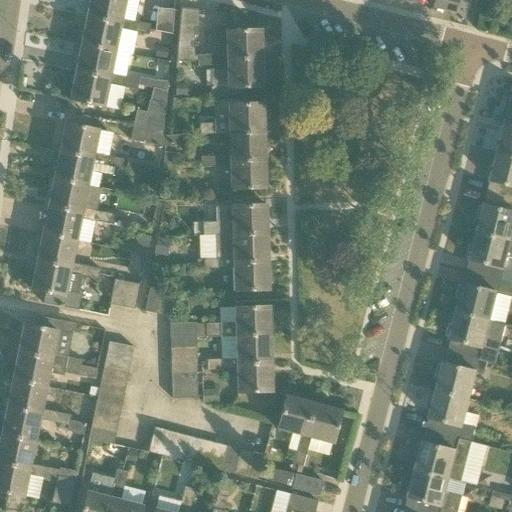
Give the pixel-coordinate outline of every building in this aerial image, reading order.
[(138,0),(89,0),(86,17),(121,24),(122,19),(123,11),(135,13),(138,0)] [(158,7),(157,30),(173,31),(174,8),(158,7)] [(199,28),(199,11),(181,9),(178,39),(176,61),(197,61),(198,56),(194,56),(193,28),(199,28)] [(137,22),(122,19),(121,24),(86,17),(81,44),(115,51),(119,29),(135,32),(137,22)] [(137,22),(135,32),(148,35),(150,25),(137,22)] [(228,60),(262,59),(261,31),(230,31),(230,28),(230,26),(214,27),(214,48),(226,48),(226,55),(214,55),(214,66),(227,66),(228,60)] [(110,74),(115,51),(81,44),(75,72),(109,79),(110,74)] [(165,59),(167,49),(156,47),(155,57),(165,59)] [(197,67),(214,66),(214,55),(198,56),(197,61),(197,67)] [(209,89),(228,88),(228,89),(263,88),(262,59),(228,60),(227,66),(227,70),(209,70),(209,89)] [(126,77),(110,74),(109,79),(75,72),(69,100),(103,107),(106,93),(120,95),(122,87),(124,87),(126,77)] [(126,77),(124,87),(137,90),(139,80),(126,77)] [(175,97),(186,96),(186,84),(175,85),(175,97)] [(136,111),(133,126),(162,132),(165,106),(149,102),(146,114),(136,111)] [(215,124),(215,134),(229,133),(264,132),(263,104),(228,105),(229,120),(214,121),(215,124)] [(94,154),(96,147),(99,131),(65,124),(59,152),(93,159),(94,154)] [(215,134),(215,124),(200,124),(200,134),(215,134)] [(162,136),(162,132),(133,126),(130,141),(160,148),(162,136)] [(511,157),(511,128),(505,127),(498,154),(511,157)] [(231,162),(265,161),(264,132),(229,133),(230,156),(217,157),(218,167),(230,167),(231,162)] [(163,135),(163,144),(187,143),(187,133),(163,135)] [(110,157),(94,154),(93,159),(59,152),(53,179),(88,186),(92,164),(107,167),(110,157)] [(511,157),(498,154),(491,181),(500,184),(497,196),(511,199),(511,157)] [(108,167),(114,169),(121,170),(123,160),(110,157),(108,167)] [(201,168),(218,167),(217,157),(201,157),(201,168)] [(231,162),(230,167),(231,190),(266,189),(265,161),(231,162)] [(88,186),(53,179),(48,207),(82,214),(83,209),(88,186)] [(511,242),(511,240),(511,199),(497,196),(494,207),(485,205),(478,233),(511,242)] [(215,236),(267,234),(266,206),(215,207),(216,223),(202,224),(203,235),(203,236),(215,236)] [(98,212),(83,209),(82,214),(48,207),(42,234),(77,241),(81,219),(96,222),(98,212)] [(98,212),(96,222),(109,225),(111,214),(98,212)] [(511,241),(511,242),(478,233),(470,261),(479,263),(476,275),(511,284),(511,241)] [(71,269),(72,264),(77,241),(42,234),(36,262),(71,269)] [(234,263),(268,262),(267,234),(215,236),(215,258),(220,258),(221,269),(234,269),(234,263)] [(137,235),(133,253),(147,256),(150,238),(137,235)] [(167,258),(170,240),(157,238),(154,256),(167,258)] [(204,270),(221,269),(220,258),(215,258),(204,259),(204,270)] [(87,267),(72,264),(71,269),(36,262),(31,290),(47,293),(45,303),(43,303),(43,304),(78,311),(82,295),(66,292),(70,274),(85,277),(87,267)] [(234,263),(234,269),(235,292),(269,291),(268,262),(234,263)] [(87,267),(85,277),(98,280),(100,270),(87,267)] [(511,284),(476,275),(473,286),(464,284),(457,312),(491,321),(498,295),(511,298),(511,284)] [(122,308),(128,283),(115,280),(110,305),(122,308)] [(128,283),(122,308),(134,310),(139,285),(128,283)] [(145,312),(159,315),(164,290),(150,287),(145,312)] [(175,292),(164,290),(159,315),(170,317),(175,292)] [(219,326),(195,326),(196,336),(196,338),(235,337),(270,336),(269,308),(234,309),(235,324),(219,324),(219,326)] [(491,323),(491,321),(457,312),(450,340),(459,342),(456,354),(488,363),(496,365),(505,327),(491,323)] [(196,336),(195,326),(195,324),(170,324),(170,337),(196,336)] [(52,360),(53,355),(58,332),(23,325),(18,353),(52,360)] [(196,349),(196,338),(196,336),(170,337),(170,349),(196,349)] [(270,336),(235,337),(236,360),(224,360),(224,371),(237,370),(237,365),(271,364),(270,336)] [(106,355),(131,359),(133,347),(109,342),(106,355)] [(171,362),(196,361),(196,349),(170,349),(171,362)] [(64,376),(66,368),(68,358),(53,355),(52,360),(18,353),(12,380),(47,387),(50,373),(64,376)] [(485,375),(488,363),(456,354),(453,365),(444,363),(437,392),(471,401),(478,373),(485,375)] [(131,359),(106,355),(104,367),(128,372),(131,359)] [(80,371),(81,366),(82,361),(68,358),(66,368),(80,371)] [(224,371),(224,360),(206,361),(207,371),(224,371)] [(171,374),(197,373),(196,361),(171,362),(171,374)] [(237,365),(237,370),(238,394),(272,393),(271,364),(237,365)] [(80,371),(79,376),(95,379),(97,369),(81,366),(80,371)] [(104,367),(101,379),(126,384),(128,372),(104,367)] [(172,387),(197,386),(197,373),(171,374),(172,387)] [(99,391),(123,396),(126,384),(101,379),(99,391)] [(42,410),(47,387),(12,380),(6,408),(41,415),(42,410)] [(197,386),(172,387),(172,399),(197,399),(197,386)] [(217,390),(203,391),(203,404),(218,403),(217,390)] [(121,408),(123,396),(99,391),(96,403),(121,408)] [(468,413),(471,401),(437,392),(430,420),(439,422),(436,434),(472,443),(479,416),(468,413)] [(306,437),(315,404),(286,396),(277,430),(300,436),(297,449),(307,452),(311,439),(306,437)] [(118,420),(121,408),(96,403),(94,415),(118,420)] [(306,437),(311,439),(332,444),(341,411),(315,404),(306,437)] [(57,413),(42,410),(41,415),(6,408),(1,435),(35,442),(40,420),(55,423),(57,413)] [(71,416),(70,416),(57,413),(55,423),(54,423),(69,426),(70,420),(71,416)] [(116,432),(118,420),(94,415),(92,428),(116,432)] [(113,445),(116,432),(92,428),(89,440),(113,445)] [(148,452),(161,456),(167,431),(154,428),(148,452)] [(174,459),(180,435),(167,431),(161,456),(174,459)] [(461,483),(461,482),(462,481),(477,486),(488,447),(472,443),(436,434),(433,446),(424,444),(416,471),(461,483)] [(30,465),(35,442),(1,435),(0,439),(0,464),(30,470),(30,465)] [(192,438),(180,435),(174,459),(186,462),(192,438)] [(192,438),(186,462),(198,465),(204,441),(192,438)] [(198,465),(210,468),(216,444),(204,441),(198,465)] [(216,444),(210,468),(223,472),(229,447),(216,444)] [(241,450),(229,447),(223,472),(234,475),(241,450)] [(303,467),(307,452),(297,449),(293,464),(303,467)] [(126,461),(134,463),(137,452),(128,450),(126,461)] [(234,475),(246,478),(253,453),(241,450),(234,475)] [(257,480),(263,456),(253,453),(246,478),(257,480)] [(45,468),(30,465),(30,470),(0,464),(0,493),(24,498),(28,475),(43,478),(45,468)] [(58,477),(59,471),(45,468),(43,478),(56,481),(57,477),(58,477)] [(113,484),(124,487),(127,473),(117,470),(113,484)] [(458,511),(465,484),(461,482),(461,483),(416,471),(409,499),(418,501),(415,511),(458,511)] [(295,475),(292,490),(319,496),(322,482),(295,475)] [(69,507),(75,481),(58,477),(57,477),(56,481),(51,503),(69,507)] [(120,501),(124,487),(113,484),(110,498),(115,500),(112,511),(141,511),(142,507),(120,501)] [(181,502),(191,505),(195,490),(185,487),(181,502)] [(112,511),(115,500),(110,498),(87,492),(81,511),(112,511)] [(295,511),(314,511),(317,504),(317,502),(289,495),(287,502),(286,510),(290,511),(295,511)] [(217,496),(212,511),(223,511),(227,498),(217,496)] [(178,511),(181,503),(159,498),(156,510),(155,510),(154,511),(178,511)] [(286,510),(287,502),(281,500),(278,511),(279,511),(289,511),(290,511),(286,510)] [(189,511),(191,505),(181,502),(181,503),(178,511),(189,511)]
